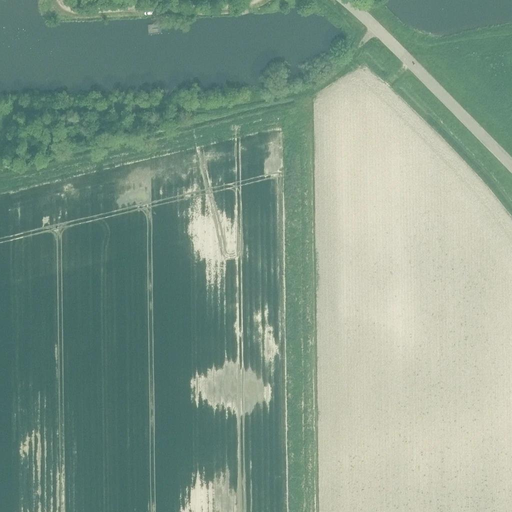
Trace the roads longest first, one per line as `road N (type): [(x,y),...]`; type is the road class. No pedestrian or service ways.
road 1 (track): [(0,156),(14,107),(230,106),(320,85),(378,34)]
road 2 (tertiary): [(511,168),(342,0)]
road 3 (track): [(57,0),(76,11),(244,7)]
